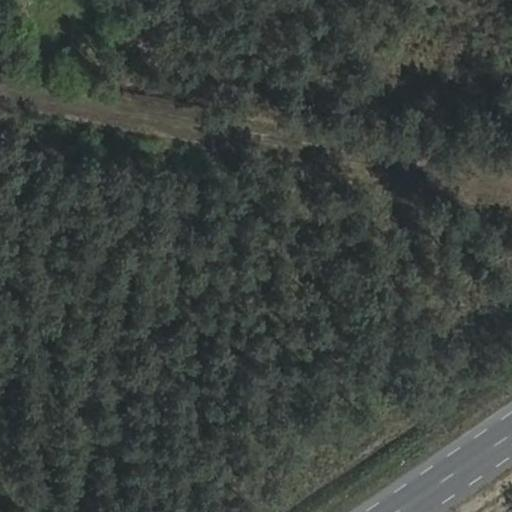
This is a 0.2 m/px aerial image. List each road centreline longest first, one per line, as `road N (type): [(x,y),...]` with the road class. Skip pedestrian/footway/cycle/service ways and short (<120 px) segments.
road 1 (track): [(0,92),(511,194)]
road 2 (secondary): [(396,511),(511,433)]
